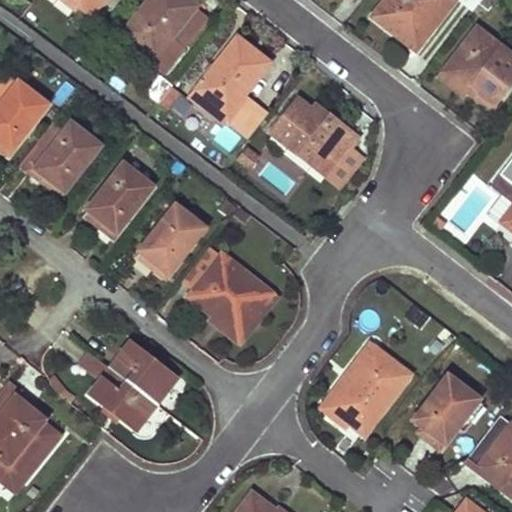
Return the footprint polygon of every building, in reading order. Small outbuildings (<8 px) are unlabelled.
[(81,1),(79,0),(64,0),(75,8),(78,6),(81,1)] [(91,16),(92,14),(103,0),(79,0),(81,1),(78,6),(91,16)] [(164,73),(184,48),(172,39),(196,7),(197,6),(188,0),(149,0),(123,34),(154,58),(151,63),(164,73)] [(410,46),(427,23),(434,29),(455,0),(385,0),(372,17),(410,46)] [(458,0),(458,1),(472,11),(472,10),(478,3),(480,0),(458,0)] [(480,0),(478,3),(488,10),(495,0),(480,0)] [(472,10),(482,18),(488,10),(478,3),(472,10)] [(208,17),(196,7),(172,39),(184,48),(208,17)] [(103,23),(92,14),(91,16),(75,36),(86,45),(103,23)] [(427,23),(410,46),(416,51),(434,29),(427,23)] [(511,85),(511,57),(476,30),(445,71),(467,88),(465,91),(493,111),(511,85)] [(151,63),(154,58),(123,34),(118,41),(149,65),(151,63)] [(270,63),(237,39),(195,91),(228,116),(224,120),(236,130),(256,105),(244,95),(270,63)] [(467,88),(445,71),(439,79),(461,96),(465,91),(467,88)] [(160,77),(146,94),(159,104),(171,88),(172,87),(160,77)] [(19,83),(0,107),(0,148),(9,156),(47,106),(19,83)] [(171,88),(159,104),(166,110),(179,94),(171,88)] [(224,120),(228,116),(195,91),(188,100),(221,124),(224,120)] [(82,108),(71,99),(65,107),(75,116),(82,108)] [(327,177),(340,187),(362,159),(349,149),(357,139),(330,117),(326,122),(312,110),(299,100),(272,134),(287,145),(315,168),(327,177)] [(248,140),(268,115),(256,105),(236,130),(248,140)] [(63,135),(52,126),(20,166),(32,175),(35,170),(51,183),(47,187),(61,197),(100,147),(71,125),(63,135)] [(511,159),(500,174),(511,183),(511,210),(503,222),(511,229),(511,159)] [(286,196),(296,183),(268,162),(258,176),(286,196)] [(123,166),(88,211),(103,223),(100,227),(113,238),(152,188),(123,166)] [(32,175),(31,177),(46,189),(47,187),(51,183),(35,170),(32,175)] [(491,186),(511,203),(511,183),(500,174),(491,186)] [(175,207),(140,252),(155,264),(152,268),(165,279),(204,229),(175,207)] [(88,211),(84,215),(100,227),(103,223),(88,211)] [(441,232),(448,224),(438,216),(431,224),(441,232)] [(180,287),(190,295),(222,255),(211,247),(180,287)] [(136,256),(152,268),(155,264),(140,252),(136,256)] [(190,295),(189,297),(213,317),(217,313),(242,332),(273,295),(222,255),(190,295)] [(238,337),(242,332),(217,313),(213,317),(238,337)] [(110,369),(100,382),(90,394),(107,408),(119,417),(136,431),(176,380),(159,366),(147,357),(131,343),(110,369)] [(328,408),(374,348),(367,343),(317,409),(344,430),(349,423),(328,408)] [(364,435),(410,375),(374,348),(328,408),(349,423),(364,435)] [(152,351),(147,357),(159,366),(163,360),(152,351)] [(100,382),(110,369),(92,355),(82,368),(100,382)] [(52,387),(62,397),(66,392),(53,376),(49,380),(52,387)] [(479,400),(448,377),(415,420),(423,426),(444,442),(445,443),(479,400)] [(19,394),(6,385),(0,392),(0,477),(7,468),(25,482),(59,438),(42,424),(46,418),(33,408),(29,413),(14,401),(19,394)] [(62,397),(69,403),(73,398),(66,392),(62,397)] [(34,406),(19,394),(14,401),(29,413),(33,408),(34,406)] [(119,417),(107,408),(102,413),(114,422),(119,417)] [(468,459),(480,468),(511,425),(511,424),(501,416),(468,459)] [(511,425),(480,468),(506,488),(509,484),(511,485),(511,425)] [(444,442),(423,426),(419,432),(439,448),(444,442)] [(0,485),(14,496),(25,482),(7,468),(0,477),(0,485)] [(423,487),(440,488),(441,472),(423,471),(423,487)] [(506,488),(502,493),(511,500),(511,485),(509,484),(506,488)] [(276,511),(252,494),(238,511),(276,511)] [(480,511),(466,501),(458,511),(480,511)]
